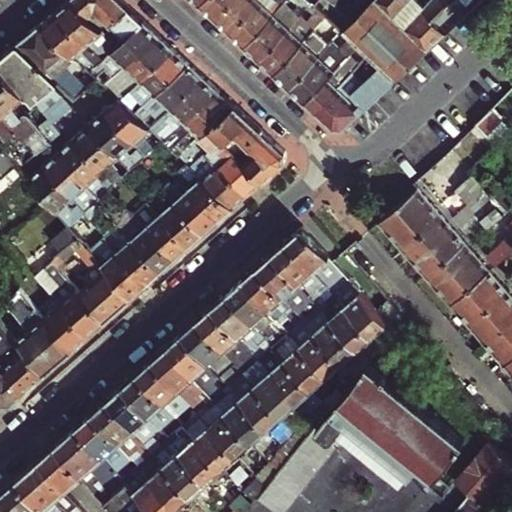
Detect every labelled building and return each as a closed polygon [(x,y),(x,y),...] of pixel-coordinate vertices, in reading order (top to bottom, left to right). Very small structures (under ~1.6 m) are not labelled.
[(113,33),(112,31),(77,0),(65,0),(57,7),(105,53),(114,45),(107,39),(113,33)] [(77,0),(112,31),(121,23),(130,31),(144,18),(124,0),(77,0)] [(204,0),(201,4),(216,18),(233,0),(204,0)] [(233,0),(216,18),(230,31),(259,0),(233,0)] [(261,0),(259,0),(230,31),(245,44),(276,13),(261,0)] [(315,0),(313,0),(310,4),(314,8),(319,3),(315,0)] [(315,0),(319,3),(324,9),(329,13),(345,28),(346,29),(353,22),(336,6),(341,0),(315,0)] [(447,0),(407,0),(395,13),(381,0),(373,0),(353,22),(346,29),(350,33),(356,37),(361,43),(371,52),(384,65),(397,77),(448,29),(433,15),(447,0)] [(381,0),(395,13),(407,0),(381,0)] [(447,0),(433,15),(448,29),(479,0),(447,0)] [(41,20),(72,50),(89,67),(105,53),(57,7),(41,20)] [(316,28),(323,20),(329,13),(324,9),(311,23),(316,28)] [(245,44),(259,58),(289,26),(276,13),(245,44)] [(340,33),(345,28),(329,13),(323,20),(334,30),(336,29),(340,33)] [(144,18),(130,31),(120,39),(114,45),(105,53),(89,67),(97,74),(117,56),(125,63),(160,32),(144,18)] [(17,40),(55,76),(63,67),(58,62),(72,50),(41,20),(17,40)] [(289,26),(259,58),(274,72),(305,40),(289,26)] [(274,72),(289,86),(330,44),(331,43),(316,28),(305,40),(274,72)] [(345,28),(340,33),(345,38),(350,33),(346,29),(345,28)] [(160,32),(125,63),(131,69),(115,84),(124,93),(175,46),(160,32)] [(330,44),(289,86),(305,100),(351,53),(354,49),(361,43),(356,37),(340,53),(330,44)] [(15,42),(0,54),(0,59),(26,90),(54,123),(71,104),(51,84),(55,81),(58,79),(55,76),(17,40),(15,42)] [(364,59),(371,52),(361,43),(354,49),(364,59)] [(159,88),(190,60),(175,46),(124,93),(120,96),(135,110),(143,103),(136,96),(152,82),(159,88)] [(317,111),(340,86),(361,63),(351,53),(305,100),(317,111)] [(26,90),(0,59),(0,103),(4,108),(26,90)] [(204,74),(190,60),(159,88),(143,103),(135,110),(139,114),(147,106),(158,117),(204,74)] [(350,96),(340,86),(317,111),(334,127),(343,127),(397,77),(384,65),(350,96)] [(185,120),(220,88),(204,74),(158,117),(154,120),(150,124),(152,126),(155,130),(176,111),(185,120)] [(136,96),(143,103),(159,88),(152,82),(136,96)] [(236,103),(220,88),(185,120),(171,133),(178,141),(195,126),(203,133),(210,126),(236,103)] [(120,96),(105,109),(134,142),(152,126),(150,124),(146,120),(139,114),(135,110),(120,96)] [(8,112),(4,108),(0,103),(0,128),(1,131),(0,131),(0,139),(18,125),(8,112)] [(236,103),(210,126),(221,137),(229,130),(236,137),(242,132),(249,138),(262,127),(236,103)] [(18,125),(39,152),(52,140),(25,109),(18,114),(13,108),(8,112),(18,125)] [(105,109),(90,123),(120,155),(127,148),(138,160),(140,158),(145,154),(134,142),(105,109)] [(171,133),(185,120),(176,111),(155,130),(163,137),(164,139),(171,133)] [(150,116),(146,120),(150,124),(154,120),(150,116)] [(90,123),(76,136),(105,169),(116,180),(122,174),(112,163),(120,155),(90,123)] [(22,168),(39,152),(18,125),(0,139),(0,140),(4,145),(19,163),(22,168)] [(225,154),(217,162),(249,192),(265,178),(232,147),(221,137),(210,126),(203,133),(196,139),(201,143),(203,141),(213,149),(217,151),(221,151),(225,154)] [(240,140),(232,147),(265,178),(286,160),(285,149),(262,127),(249,138),(242,132),(236,137),(240,140)] [(105,169),(76,136),(61,150),(90,182),(101,194),(108,188),(97,176),(105,169)] [(234,205),(191,164),(180,153),(172,146),(164,139),(163,137),(152,147),(160,157),(165,153),(189,176),(183,181),(219,218),(234,205)] [(198,157),(191,164),(234,205),(249,192),(217,162),(215,159),(213,155),(201,143),(196,139),(188,146),(198,157)] [(0,198),(12,210),(39,188),(30,177),(22,168),(19,163),(3,177),(0,173),(0,148),(4,145),(0,140),(0,198)] [(178,141),(172,146),(180,153),(186,148),(178,141)] [(19,163),(4,145),(0,148),(0,173),(3,177),(19,163)] [(149,167),(160,157),(152,147),(145,154),(140,158),(149,167)] [(90,182),(61,150),(45,163),(75,195),(90,182)] [(131,176),(135,180),(149,167),(140,158),(138,160),(130,167),(127,170),(131,176)] [(30,177),(39,188),(68,223),(78,214),(67,202),(75,195),(45,163),(30,177)] [(112,184),(117,189),(131,176),(127,170),(122,174),(116,180),(112,184)] [(476,223),(467,230),(476,240),(508,211),(494,195),(477,175),(460,190),(472,203),(464,210),(476,223)] [(205,231),(219,218),(183,181),(171,192),(205,231)] [(101,194),(90,182),(75,195),(86,207),(96,198),(101,194)] [(96,198),(104,207),(120,193),(117,189),(112,184),(108,188),(101,194),(96,198)] [(419,187),(400,204),(424,231),(443,214),(419,187)] [(171,192),(157,205),(191,243),(205,231),(171,192)] [(96,198),(86,207),(84,209),(92,218),(104,207),(96,198)] [(133,208),(135,209),(176,257),(191,243),(157,205),(152,209),(143,200),(133,208)] [(380,221),(404,248),(424,231),(400,204),(380,221)] [(78,214),(68,223),(78,235),(83,240),(99,226),(92,218),(84,209),(78,214)] [(124,225),(126,228),(133,236),(163,269),(176,257),(135,209),(129,215),(132,219),(124,225)] [(476,223),(464,210),(456,217),(467,230),(476,223)] [(443,214),(424,231),(447,258),(467,241),(443,214)] [(511,226),(511,235),(489,255),(498,265),(511,252),(511,223),(510,224),(511,226)] [(304,225),(289,238),(316,268),(335,290),(339,294),(347,287),(343,281),(350,276),(335,259),(304,225)] [(447,258),(424,231),(404,248),(428,275),(447,258)] [(119,234),(112,240),(148,281),(163,269),(133,236),(126,242),(119,234)] [(130,297),(86,244),(83,240),(78,235),(66,245),(79,260),(85,256),(100,273),(80,290),(104,319),(130,297)] [(148,281),(112,240),(106,246),(96,235),(86,244),(130,297),(148,281)] [(316,268),(289,238),(274,251),(301,281),(312,295),(321,287),(309,274),(316,268)] [(490,267),(467,241),(447,258),(470,284),(490,267)] [(301,281),(274,251),(259,265),(285,295),(297,308),(306,301),(293,288),(301,281)] [(65,286),(72,280),(53,257),(46,264),(65,286)] [(470,284),(447,258),(428,275),(451,301),(470,284)] [(259,265),(244,278),(282,322),(290,314),(278,301),(285,295),(259,265)] [(490,267),(470,284),(488,305),(508,288),(490,267)] [(21,287),(29,298),(35,293),(31,287),(42,278),(37,272),(21,287)] [(389,319),(350,276),(343,281),(347,287),(339,294),(373,333),(389,319)] [(244,278),(228,292),(267,335),(282,322),(244,278)] [(451,301),(469,322),(488,305),(470,284),(451,301)] [(88,334),(104,319),(80,290),(77,286),(60,300),(88,334)] [(29,329),(17,339),(44,373),(70,350),(43,316),(29,298),(21,287),(8,302),(29,329)] [(511,319),(511,292),(508,288),(488,305),(506,325),(511,319)] [(327,305),(324,308),(358,346),(373,333),(339,294),(335,290),(327,296),(332,301),(327,305)] [(228,292),(214,305),(252,348),(267,335),(228,292)] [(332,301),(327,296),(323,300),(327,305),(332,301)] [(70,350),(88,334),(60,300),(43,316),(70,350)] [(358,346),(324,308),(320,303),(312,309),(317,314),(312,318),(309,321),(343,359),(358,346)] [(252,348),(214,305),(199,318),(225,348),(244,370),(249,375),(256,368),(252,363),(259,357),(252,348)] [(469,322),(487,342),(506,325),(488,305),(469,322)] [(317,314),(312,309),(308,313),(312,318),(317,314)] [(343,359),(309,321),(304,316),(297,323),(302,328),(297,332),(294,335),(327,373),(343,359)] [(225,348),(199,318),(184,331),(210,361),(222,375),(230,368),(218,354),(225,348)] [(302,328),(297,323),(293,327),(297,332),(302,328)] [(487,342),(505,363),(511,356),(511,331),(506,325),(487,342)] [(3,330),(13,342),(17,339),(7,326),(3,330)] [(327,373),(294,335),(289,330),(282,336),(286,341),(282,345),(278,348),(312,386),(327,373)] [(184,331),(168,344),(195,375),(207,388),(216,380),(203,367),(210,361),(184,331)] [(286,341),(282,336),(278,340),(282,345),(286,341)] [(44,373),(17,339),(13,342),(0,353),(0,362),(20,394),(44,373)] [(267,358),(263,361),(297,400),(312,386),(278,348),(274,343),(267,349),(271,354),(267,358)] [(195,375),(168,344),(153,358),(180,388),(192,401),(200,394),(188,381),(195,375)] [(355,406),(438,473),(466,437),(398,382),(411,366),(388,348),(375,364),(370,359),(344,392),(332,408),(319,424),(317,423),(305,438),(292,454),(280,470),(267,486),(260,495),(281,511),(285,511),(344,438),(335,432),(355,406)] [(271,354),(267,349),(263,353),(267,358),(271,354)] [(297,400),(263,361),(259,357),(252,363),(256,368),(249,375),(282,413),(297,400)] [(153,358),(138,371),(165,401),(175,413),(177,414),(185,407),(173,394),(180,388),(153,358)] [(10,403),(20,394),(0,362),(0,403),(10,403)] [(282,413),(249,375),(244,370),(237,376),(241,381),(237,385),(234,388),(268,426),(282,413)] [(165,401),(138,371),(124,384),(160,426),(175,413),(165,401)] [(241,381),(237,376),(233,380),(237,385),(241,381)] [(222,398),(218,401),(252,439),(268,426),(234,388),(229,383),(222,389),(226,394),(222,398)] [(124,384),(108,397),(135,428),(147,441),(162,428),(160,426),(124,384)] [(344,392),(340,387),(325,400),(332,408),(344,392)] [(226,394),(222,389),(218,393),(222,398),(226,394)] [(252,439),(218,401),(214,396),(207,403),(211,408),(207,411),(204,414),(237,453),(252,439)] [(135,428),(108,397),(94,411),(132,454),(140,447),(128,434),(135,428)] [(332,408),(325,400),(309,414),(311,415),(317,423),(319,424),(332,408)] [(335,432),(344,438),(418,497),(438,473),(355,406),(335,432)] [(237,453),(204,414),(199,409),(192,416),(196,421),(192,425),(189,428),(222,466),(237,453)] [(132,454),(94,411),(78,424),(117,468),(125,461),(132,469),(139,462),(132,454)] [(317,423),(311,415),(296,428),(299,432),(305,438),(317,423)] [(196,421),(192,416),(188,419),(192,425),(196,421)] [(222,466),(189,428),(184,423),(177,429),(182,434),(177,438),(174,441),(208,479),(222,466)] [(78,424),(56,444),(82,475),(106,501),(128,481),(117,468),(78,424)] [(182,434),(177,429),(173,433),(177,438),(182,434)] [(292,454),(305,438),(299,432),(284,445),(292,454)] [(163,451),(159,454),(193,492),(208,479),(174,441),(169,436),(162,442),(167,447),(163,451)] [(498,511),(511,497),(511,456),(492,439),(457,478),(472,492),(454,511),(498,511)] [(167,447),(162,442),(158,446),(163,451),(167,447)] [(40,458),(67,488),(76,480),(82,475),(56,444),(49,450),(40,458)] [(193,492),(159,454),(154,449),(147,455),(152,460),(147,464),(144,468),(177,506),(193,492)] [(152,460),(147,455),(143,459),(147,464),(152,460)] [(67,488),(40,458),(18,478),(47,511),(71,511),(72,511),(80,504),(67,488)] [(125,461),(117,468),(128,481),(133,478),(128,472),(132,469),(125,461)] [(133,478),(128,481),(155,511),(170,511),(177,506),(144,468),(139,462),(132,469),(136,474),(133,478)] [(272,462),(258,475),(267,486),(280,470),(272,462)] [(136,474),(132,469),(128,472),(133,478),(136,474)] [(47,511),(18,478),(2,492),(19,511),(47,511)] [(115,511),(155,511),(128,481),(106,501),(115,511)] [(19,511),(2,492),(0,493),(0,511),(19,511)]
